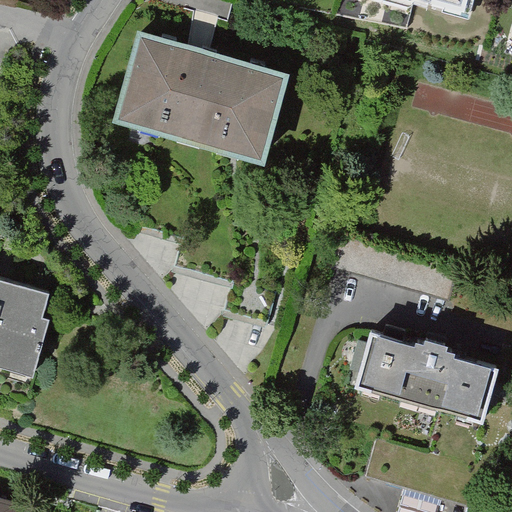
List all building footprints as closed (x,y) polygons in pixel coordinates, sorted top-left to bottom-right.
[(287,77),(137,36),(114,120),(264,161),(287,77)] [(0,369),(29,377),(52,292),(0,277),(0,369)] [(416,349),(378,336),(365,389),(440,411),(483,424),(499,372),(460,358),(451,347),(430,341),(416,349)] [(483,424),(440,411),(428,449),(387,436),(374,477),(471,507),(489,448),(477,444),(483,424)] [(18,511),(22,500),(0,492),(0,511),(18,511)]
